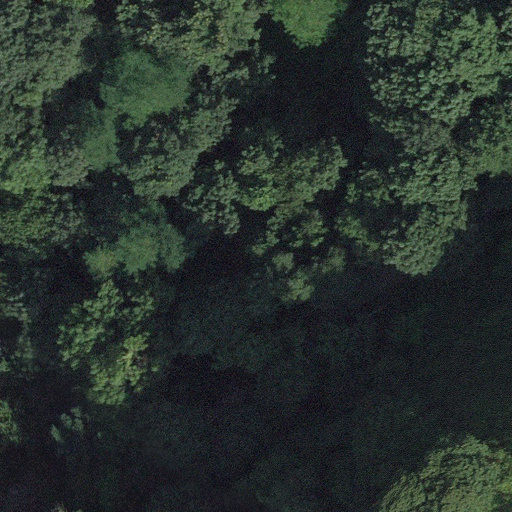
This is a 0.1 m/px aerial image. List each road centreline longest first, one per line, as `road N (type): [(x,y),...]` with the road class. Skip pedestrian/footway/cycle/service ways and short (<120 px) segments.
road 1 (track): [(183,0),(51,262),(0,327)]
road 2 (track): [(405,0),(374,78),(379,214)]
road 3 (track): [(379,214),(446,251),(511,194)]
